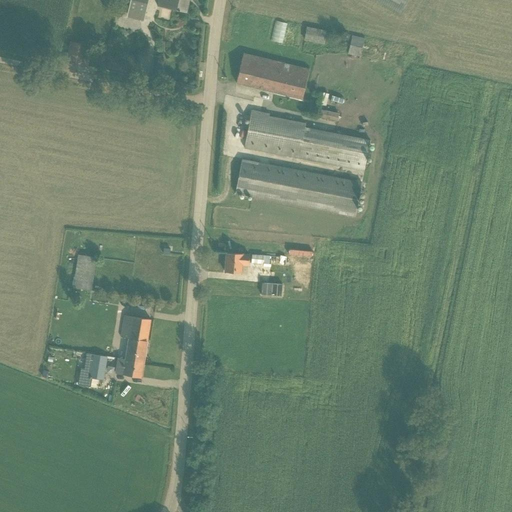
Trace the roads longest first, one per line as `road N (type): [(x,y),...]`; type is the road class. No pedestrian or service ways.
road 1 (tertiary): [(209,97),(173,497)]
road 2 (unclassified): [(209,97),(0,56)]
